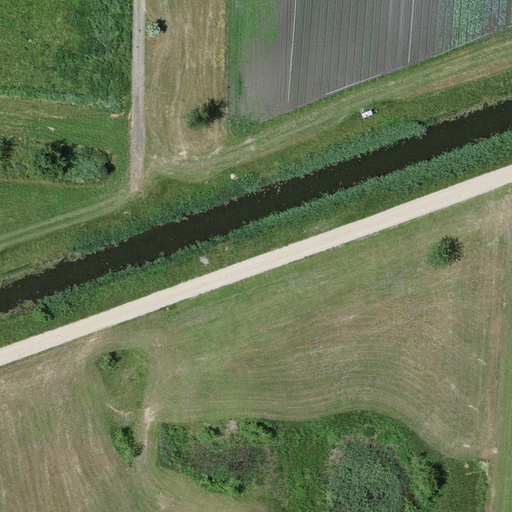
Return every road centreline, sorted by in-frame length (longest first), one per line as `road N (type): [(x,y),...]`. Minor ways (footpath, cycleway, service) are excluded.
road 1 (track): [(511,172),(0,356)]
road 2 (track): [(141,183),(142,0)]
